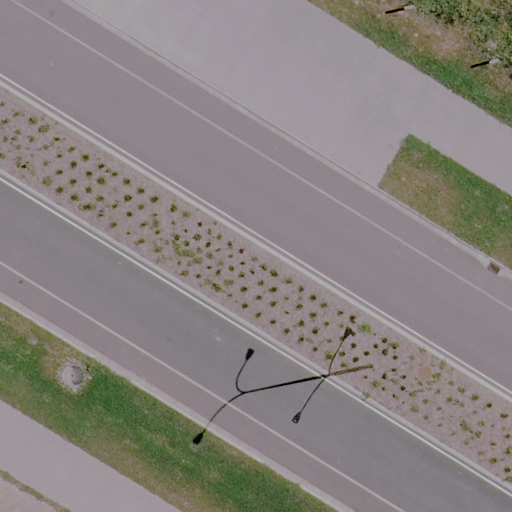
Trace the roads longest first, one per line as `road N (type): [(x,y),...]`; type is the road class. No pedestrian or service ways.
road 1 (secondary): [(0,19),(511,338)]
road 2 (secondary): [(442,511),(0,236)]
